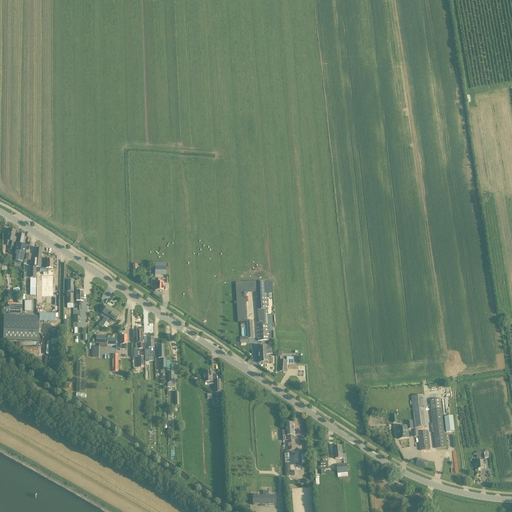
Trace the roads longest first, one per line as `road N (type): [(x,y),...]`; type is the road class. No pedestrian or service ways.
road 1 (primary): [(511,499),(447,490),(377,458),(0,211)]
road 2 (unclassified): [(219,511),(0,362)]
